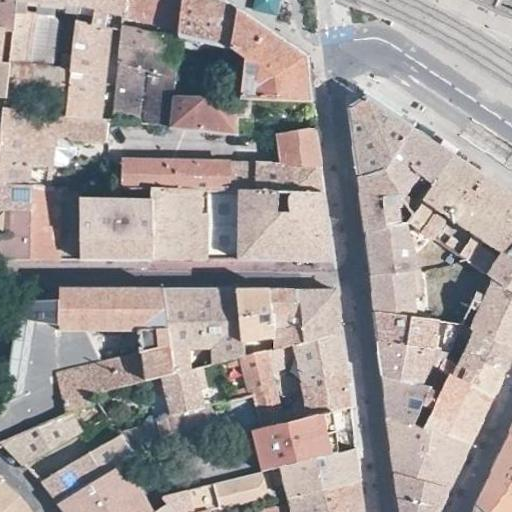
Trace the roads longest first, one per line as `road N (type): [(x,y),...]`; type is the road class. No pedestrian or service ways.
road 1 (residential): [(0,275),(353,279)]
road 2 (residential): [(353,279),(326,39),(371,41),(410,64)]
road 3 (residential): [(384,511),(353,279)]
road 4 (residential): [(452,511),(511,384)]
road 5 (residential): [(410,64),(511,133)]
